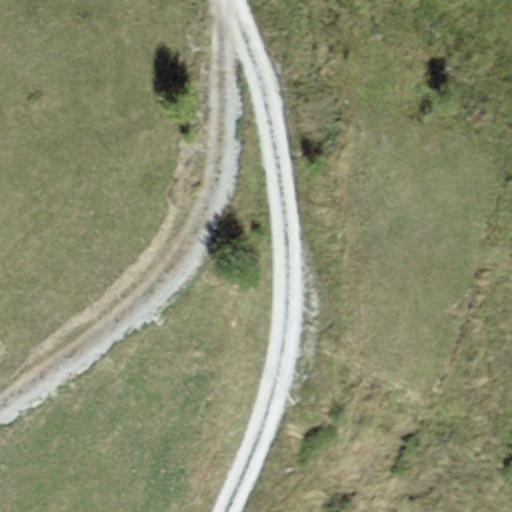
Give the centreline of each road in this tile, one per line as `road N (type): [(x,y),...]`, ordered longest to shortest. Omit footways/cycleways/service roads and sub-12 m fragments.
road 1 (track): [(230,0),(267,116),(288,301),(276,377),(224,511)]
road 2 (track): [(0,407),(132,304),(199,232),(222,174),(220,40),(223,17),(234,9)]
